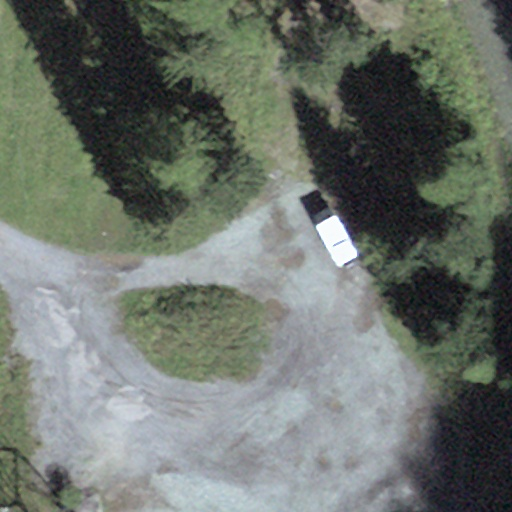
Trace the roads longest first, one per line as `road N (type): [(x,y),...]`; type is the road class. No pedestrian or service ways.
road 1 (track): [(70,293),(270,511)]
road 2 (track): [(102,0),(70,293)]
